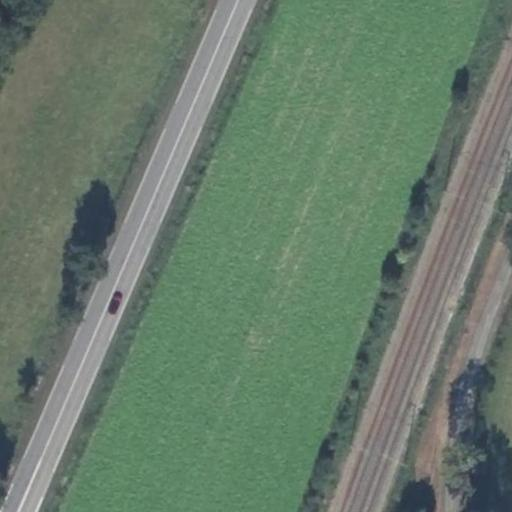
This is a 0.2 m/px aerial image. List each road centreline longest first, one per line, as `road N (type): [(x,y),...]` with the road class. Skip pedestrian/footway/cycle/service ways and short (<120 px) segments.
road 1 (secondary): [(17,511),(239,0)]
road 2 (unclassified): [(452,511),(464,393),(511,254)]
